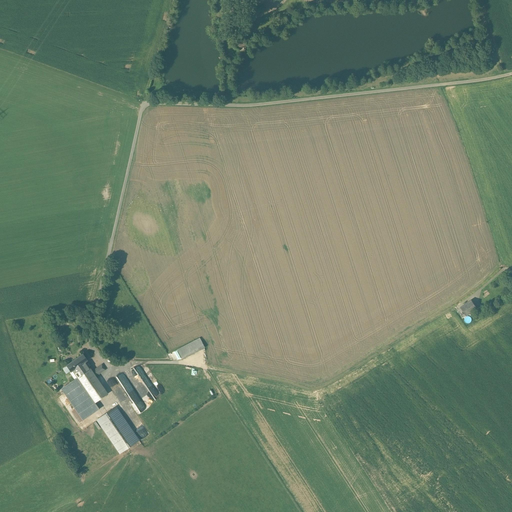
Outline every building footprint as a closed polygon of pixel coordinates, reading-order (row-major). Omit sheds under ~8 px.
[(461,308),(465,315),(476,308),(471,300),(460,307),(461,308)] [(492,305),(483,310),(485,313),(494,308),(492,305)] [(200,338),(177,350),(181,357),(204,345),(200,338)] [(82,354),(66,365),(71,372),(85,362),(87,361),(82,354)] [(85,362),(72,370),(77,377),(94,403),(95,402),(107,394),(95,376),(92,372),(85,362)] [(102,365),(92,372),(95,376),(105,370),(102,365)] [(77,377),(69,383),(61,389),(75,409),(83,420),(99,409),(95,402),(94,403),(77,377)] [(139,440),(116,406),(96,419),(119,453),(139,440)] [(83,420),(75,409),(72,411),(79,422),(83,420)]
